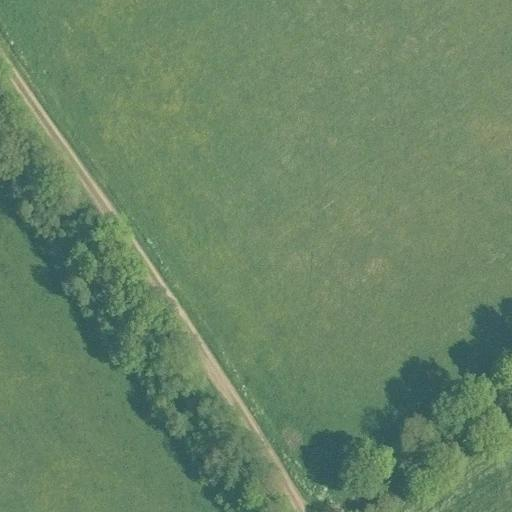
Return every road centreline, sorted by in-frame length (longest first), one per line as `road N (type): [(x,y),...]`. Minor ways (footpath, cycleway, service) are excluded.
road 1 (track): [(0,56),(196,340),(300,511)]
road 2 (track): [(511,397),(337,511)]
